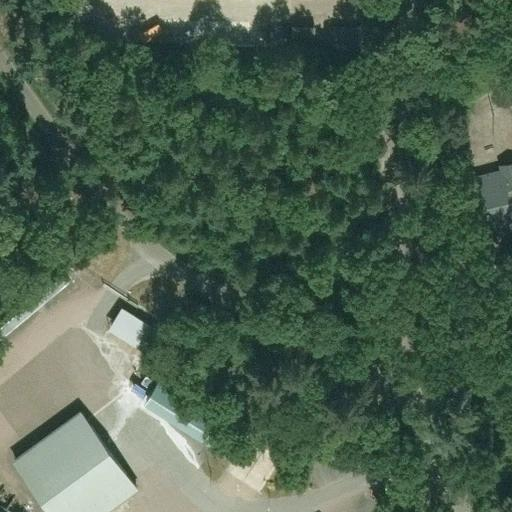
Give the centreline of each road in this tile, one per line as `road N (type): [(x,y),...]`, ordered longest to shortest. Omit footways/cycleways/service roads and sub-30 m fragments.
road 1 (unclassified): [(412,400),(317,339),(211,292),(155,251),(81,172),(0,59)]
road 2 (unclassified): [(412,400),(401,145),(424,0)]
road 3 (unclassified): [(461,511),(412,400)]
